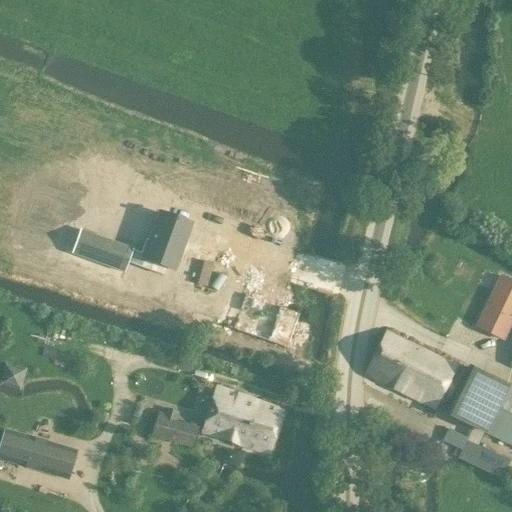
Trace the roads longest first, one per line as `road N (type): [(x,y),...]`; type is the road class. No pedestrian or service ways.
road 1 (secondary): [(348,511),(349,378),(432,0)]
road 2 (track): [(119,305),(141,205),(0,131)]
